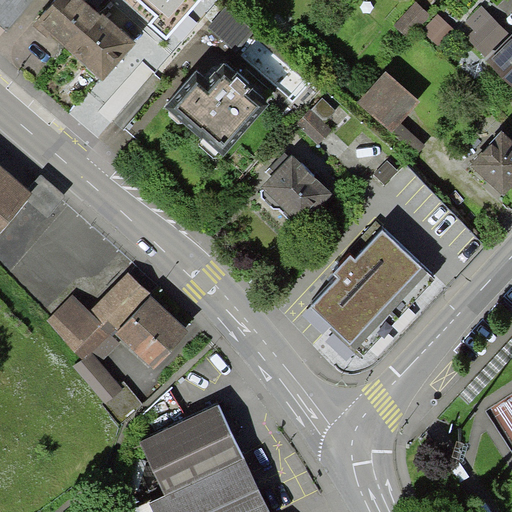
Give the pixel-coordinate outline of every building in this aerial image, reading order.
[(0,0),(0,25),(6,30),(32,0),(0,0)] [(50,35),(67,49),(101,11),(97,7),(89,0),(55,0),(33,25),(48,38),(50,35)] [(166,40),(201,0),(137,0),(156,16),(148,25),(166,40)] [(432,16),(416,1),(394,25),(410,40),(432,16)] [(509,33),(482,5),(466,21),(474,29),(466,37),(485,56),(509,33)] [(254,31),(226,6),(208,25),(236,51),(254,31)] [(101,11),(67,49),(103,80),(136,43),(101,11)] [(422,30),(439,46),(454,30),(438,14),(422,30)] [(511,34),(487,61),(511,85),(511,34)] [(269,104),(224,63),(208,79),(196,71),(165,107),(202,139),(203,138),(224,156),(269,104)] [(420,101),(386,71),(358,102),(393,132),(401,123),(420,101)] [(337,110),(323,97),(311,109),(325,122),(337,110)] [(311,109),(297,123),(318,144),(332,130),(325,122),(311,109)] [(425,144),(401,123),(393,132),(418,153),(425,144)] [(511,186),(511,139),(501,130),(469,165),(503,196),(511,186)] [(275,172),(289,157),(285,152),(270,167),(275,172)] [(331,194),(293,154),(289,157),(275,172),(261,187),(264,189),(291,216),(299,225),(331,194)] [(399,170),(388,160),(375,175),(386,185),(399,170)] [(0,231),(33,194),(0,165),(0,231)] [(291,216),(264,189),(262,191),(262,197),(274,208),(279,208),(288,218),(291,216)] [(436,279),(382,230),(355,259),(350,254),(331,274),(337,279),(310,308),(364,357),(436,279)] [(151,295),(152,295),(128,272),(89,311),(111,333),(113,335),(115,333),(151,295)] [(89,311),(73,295),(46,321),(83,359),(84,359),(92,351),(101,362),(120,343),(112,335),(113,335),(111,333),(89,311)] [(189,331),(151,295),(115,333),(153,369),(189,331)] [(101,362),(92,351),(84,359),(83,359),(73,365),(103,402),(101,404),(119,426),(143,404),(123,381),(120,384),(101,362)] [(218,404),(139,440),(165,494),(149,502),(153,511),(270,511),(245,457),(243,458),(218,404)]
